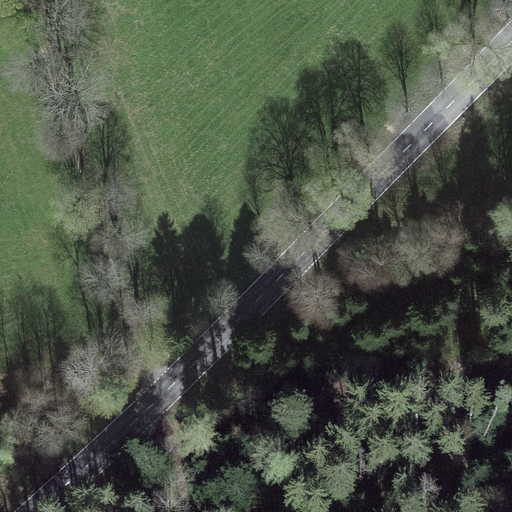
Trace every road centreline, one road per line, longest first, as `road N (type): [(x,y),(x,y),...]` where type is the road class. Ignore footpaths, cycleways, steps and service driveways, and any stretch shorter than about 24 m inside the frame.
road 1 (secondary): [(33,511),(131,425),(511,40)]
road 2 (track): [(158,398),(30,0)]
road 3 (track): [(511,389),(182,444),(131,425)]
